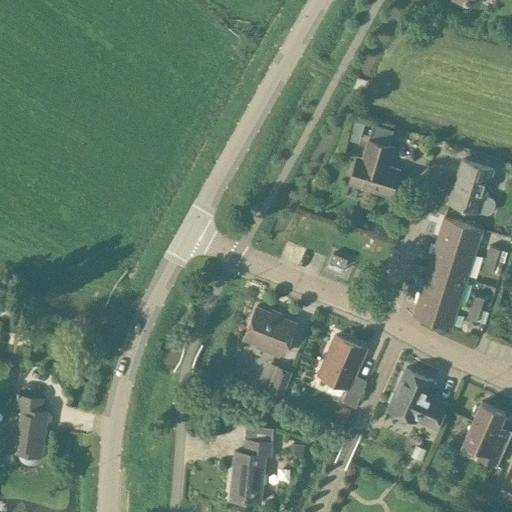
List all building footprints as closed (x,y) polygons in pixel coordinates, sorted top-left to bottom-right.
[(394,148),(368,140),(362,158),(357,157),(349,183),(391,196),(399,169),(388,166),(394,148)] [(492,198),(485,196),(493,169),(462,159),(448,203),(480,213),(480,212),(487,214),(490,213),(493,211),(495,204),(494,201),(492,198)] [(444,217),(436,242),(475,254),(483,229),(444,217)] [(475,254),(436,242),(428,266),(467,278),(475,254)] [(485,257),(496,261),(500,249),(489,246),(485,257)] [(333,252),(329,262),(344,268),(348,258),(333,252)] [(493,272),(496,261),(485,257),(482,269),(493,272)] [(467,278),(428,266),(420,291),(459,303),(467,278)] [(412,316),(423,319),(451,328),(459,303),(420,291),(412,316)] [(470,306),(480,310),(484,298),(474,295),(470,306)] [(19,313),(21,307),(19,302),(14,300),(8,302),(6,308),(8,312),(14,315),(19,313)] [(297,322),(256,306),(244,338),(258,344),(257,347),(279,355),(280,352),(284,354),(297,322)] [(477,321),(480,310),(470,306),(466,318),(477,321)] [(366,348),(335,335),(319,374),(348,387),(342,401),(355,406),(366,381),(354,375),(366,348)] [(277,366),(269,385),(267,390),(282,396),(292,371),(277,366)] [(406,368),(399,385),(388,408),(415,421),(416,419),(436,427),(447,403),(428,395),(434,381),(406,368)] [(15,452),(20,453),(20,454),(20,456),(21,458),(22,459),(23,460),(24,461),(26,462),(27,462),(30,462),(31,462),(33,461),(34,460),(35,459),(36,458),(37,457),(38,455),(42,456),(48,412),(42,411),(44,398),(18,394),(16,406),(22,407),(15,452)] [(473,413),(475,417),(463,443),(481,449),(477,458),(496,466),(510,437),(497,431),(505,413),(481,402),(480,405),(476,406),(473,413)] [(337,403),(332,416),(346,421),(350,409),(337,403)] [(272,456),(273,442),(246,439),(245,452),(234,451),(230,498),(262,501),(266,456),(272,456)] [(304,456),(305,444),(291,443),(290,455),(304,456)] [(427,449),(416,444),(411,455),(422,460),(427,449)] [(488,499),(494,485),(482,480),(476,494),(488,499)] [(511,493),(501,489),(496,499),(511,506),(511,493)]
